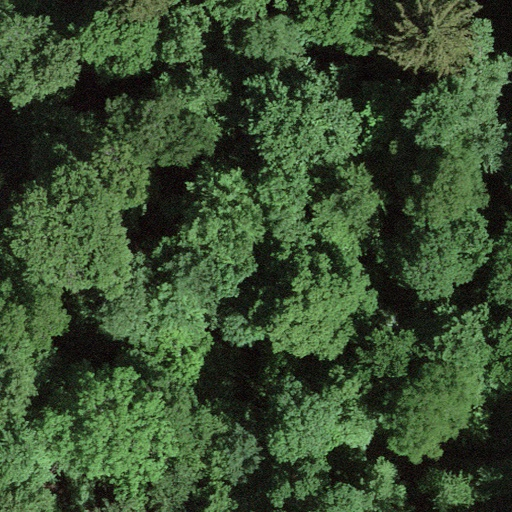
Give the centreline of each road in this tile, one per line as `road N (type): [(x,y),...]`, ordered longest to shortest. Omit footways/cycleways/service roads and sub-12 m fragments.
road 1 (track): [(511,69),(377,116),(246,176),(129,248),(0,348)]
road 2 (track): [(511,468),(166,462),(0,476)]
